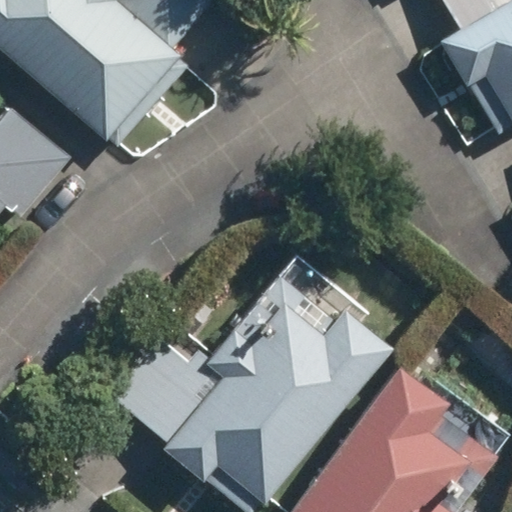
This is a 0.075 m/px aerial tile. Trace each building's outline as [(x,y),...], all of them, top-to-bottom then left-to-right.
[(0,0),(0,43),(117,142),(191,54),(175,40),(208,0),(0,0)] [(437,31),(495,133),(511,123),(511,0),(442,0),(454,21),(437,31)] [(0,111),(0,208),(7,201),(18,211),(69,154),(9,101),(0,111)] [(249,508),(389,342),(288,257),(210,351),(199,342),(189,354),(161,331),(110,392),(249,508)] [(441,388),(397,358),(287,511),(453,511),(511,430),(511,424),(448,378),(441,388)]
